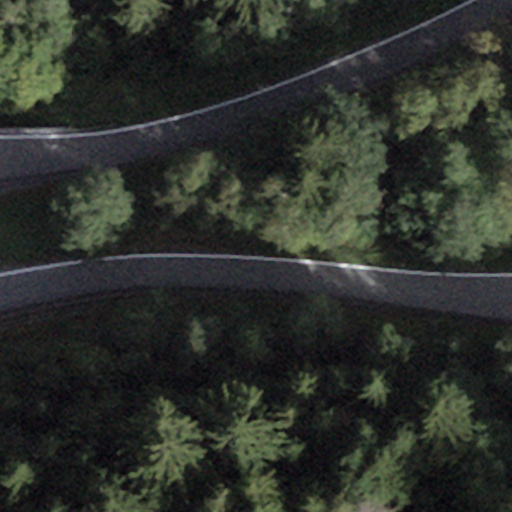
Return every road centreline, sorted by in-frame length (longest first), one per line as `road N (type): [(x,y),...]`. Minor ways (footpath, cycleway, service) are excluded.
road 1 (unclassified): [(511,3),(323,94),(174,142),(0,162)]
road 2 (unclassified): [(0,297),(149,273),(225,270),(511,296)]
